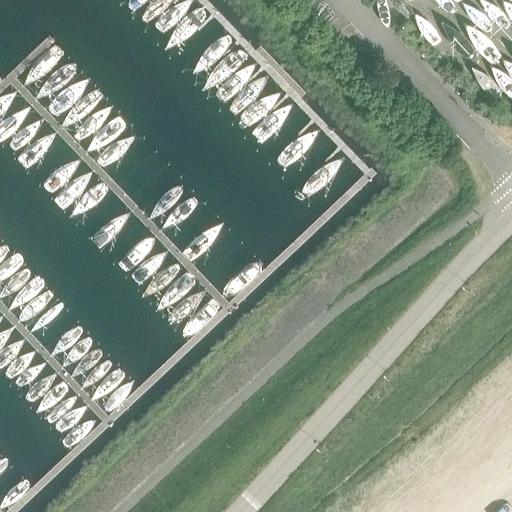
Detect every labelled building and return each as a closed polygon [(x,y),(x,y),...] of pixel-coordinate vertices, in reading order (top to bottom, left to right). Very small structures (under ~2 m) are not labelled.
[(511,414),(499,400),(481,417),(510,448),(511,446),(511,414)] [(481,417),(464,433),(493,464),(510,448),(481,417)] [(461,441),(455,446),(464,455),(469,450),(461,441)] [(447,468),(428,485),(453,511),(463,511),(476,499),(447,468)] [(420,484),(414,490),(422,499),(428,493),(420,484)]
